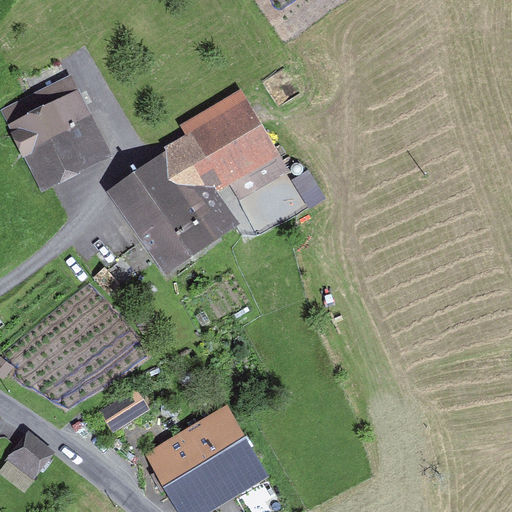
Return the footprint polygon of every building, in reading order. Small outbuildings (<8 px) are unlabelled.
[(56,89),(5,117),(45,189),(79,171),(111,153),(89,113),(74,121),(56,89)] [(193,139),(115,191),(168,271),(238,225),(216,192),(273,154),(236,98),(187,130),(193,139)] [(311,202),(324,196),(312,171),(298,177),(311,202)] [(135,393),(103,413),(116,434),(148,413),(135,393)] [(205,456),(238,437),(227,417),(153,460),(174,495),(214,472),(205,456)] [(214,472),(174,495),(183,511),(215,511),(265,482),(238,437),(205,456),(214,472)] [(26,442),(10,464),(37,483),(53,461),(26,442)]
